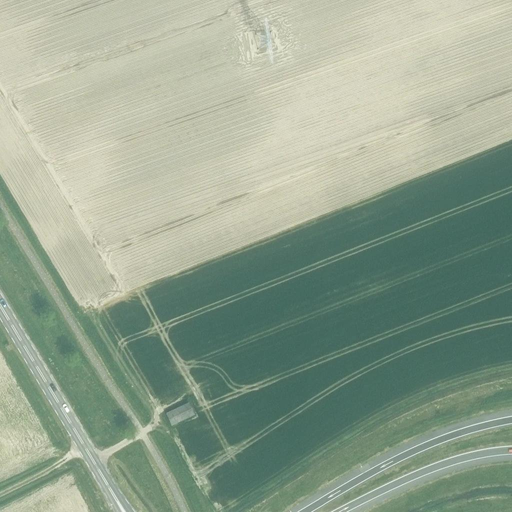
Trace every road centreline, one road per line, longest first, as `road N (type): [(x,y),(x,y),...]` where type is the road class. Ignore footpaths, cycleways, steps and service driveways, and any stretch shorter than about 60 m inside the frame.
road 1 (motorway): [(511,419),(440,439),(302,511)]
road 2 (secondary): [(99,471),(0,303)]
road 3 (motorway): [(340,511),(457,459),(511,450)]
